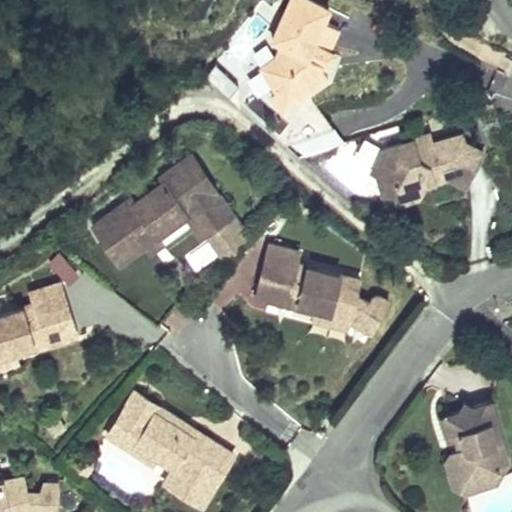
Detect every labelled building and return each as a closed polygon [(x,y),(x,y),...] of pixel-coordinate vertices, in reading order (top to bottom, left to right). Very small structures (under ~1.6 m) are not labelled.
[(328,47),(338,27),(323,20),(329,7),(314,0),(289,0),(272,36),(281,41),(276,53),(261,63),(276,87),(279,84),(299,87),(301,90),(306,87),(327,72),(319,68),(322,61),(328,47)] [(322,61),(328,63),(334,50),(328,47),(322,61)] [(276,87),(271,90),(282,106),(302,92),(301,90),(299,87),(279,84),(276,87)] [(447,174),(464,182),(483,149),(464,138),(461,131),(430,139),(431,142),(417,146),(414,135),(382,145),(370,166),(395,180),(412,175),(414,182),(447,174)] [(428,132),(414,135),(417,146),(431,142),(430,139),(428,132)] [(209,226),(230,211),(190,155),(159,177),(162,182),(133,202),(130,198),(93,225),(118,262),(144,243),(140,237),(151,229),(155,234),(171,223),(185,213),(195,206),(209,226)] [(185,213),(199,233),(209,226),(195,206),(185,213)] [(144,243),(149,250),(176,230),(171,223),(155,234),(151,229),(140,237),(144,243)] [(296,259),(300,243),(268,235),(260,271),(274,274),(268,295),(297,301),(298,297),(316,301),(330,304),(328,310),(344,314),(350,315),(358,319),(371,326),(387,295),(378,290),(376,291),(375,291),(374,292),(372,295),(370,297),(368,300),(355,289),(359,274),(296,259)] [(46,272),(72,284),(80,269),(54,256),(46,272)] [(147,257),(110,286),(158,321),(176,297),(147,257)] [(260,271),(254,292),(268,295),(274,274),(260,271)] [(58,278),(27,288),(33,304),(0,314),(0,359),(4,358),(3,352),(16,348),(33,342),(35,347),(63,337),(56,317),(70,312),(58,278)] [(316,301),(313,313),(348,322),(350,315),(344,314),(328,310),(330,304),(316,301)] [(63,337),(76,333),(70,312),(56,317),(63,337)] [(0,366),(20,360),(16,348),(3,352),(4,358),(0,359),(0,366)] [(166,478),(204,501),(235,450),(186,421),(182,427),(156,412),(160,405),(135,390),(109,432),(133,447),(137,441),(156,453),(174,464),(166,478)] [(508,462),(491,402),(471,408),(464,404),(460,411),(441,416),(447,438),(456,435),(461,433),(465,447),(460,448),(451,451),(446,459),(450,474),(470,469),(476,488),(497,482),(495,476),(502,464),(508,462)] [(186,421),(160,405),(156,412),(182,427),(186,421)] [(460,448),(465,447),(461,433),(456,435),(460,448)] [(133,447),(153,459),(156,453),(137,441),(133,447)] [(497,482),(508,462),(502,464),(495,476),(497,482)] [(470,469),(450,474),(453,484),(466,491),(476,488),(470,469)] [(0,482),(0,511),(55,511),(56,483),(45,482),(44,483),(44,485),(43,487),(42,490),(42,492),(41,496),(25,492),(22,477),(0,482)]
